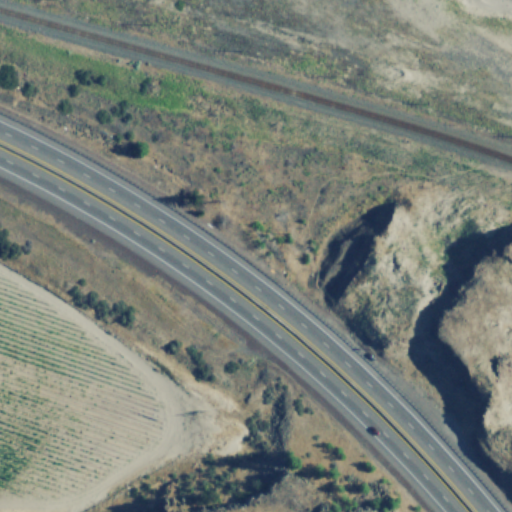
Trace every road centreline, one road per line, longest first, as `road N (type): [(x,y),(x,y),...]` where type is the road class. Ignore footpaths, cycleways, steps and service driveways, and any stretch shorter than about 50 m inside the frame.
road 1 (motorway): [(486,511),(394,403),(242,279),(105,182),(0,132)]
road 2 (motorway): [(0,158),(240,303),(374,426),(444,511)]
